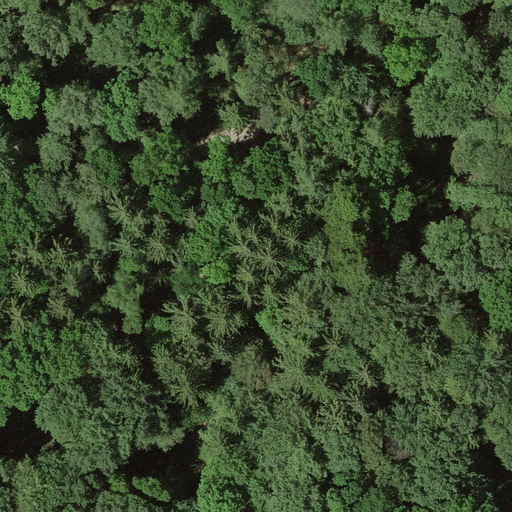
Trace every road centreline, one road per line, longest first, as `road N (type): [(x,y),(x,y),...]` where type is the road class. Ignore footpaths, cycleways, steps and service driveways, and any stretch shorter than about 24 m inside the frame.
road 1 (track): [(498,511),(404,496),(206,499),(110,477),(0,436)]
road 2 (track): [(85,189),(456,52)]
